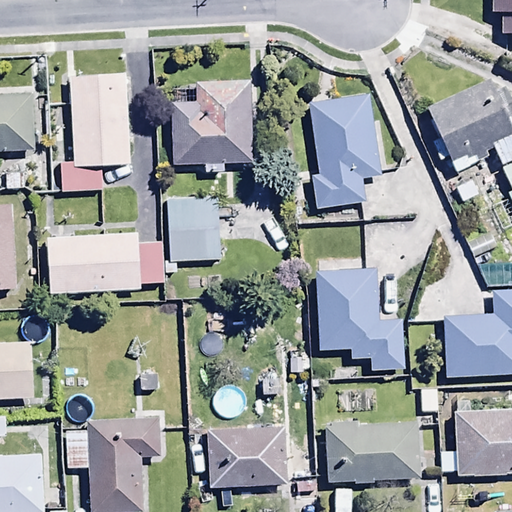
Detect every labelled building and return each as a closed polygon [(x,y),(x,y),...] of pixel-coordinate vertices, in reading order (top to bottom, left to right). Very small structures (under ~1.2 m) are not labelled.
[(511,35),(511,0),(488,0),(488,14),(499,14),(499,36),(511,35)] [(102,196),(100,173),(129,171),(124,79),(68,83),(73,166),(58,167),(60,198),(102,196)] [(456,178),(487,164),(482,154),(492,150),(501,171),(511,165),(511,120),(506,124),(488,85),(426,114),(456,178)] [(171,169),(203,169),(204,179),(223,179),(223,168),(250,168),(249,88),(197,87),(197,109),(170,109),(171,169)] [(0,101),(0,157),(34,156),(31,100),(0,101)] [(378,179),(366,102),(306,112),(317,181),(310,182),(315,214),(364,206),(360,182),(378,179)] [(511,168),(500,174),(511,197),(506,199),(511,211),(511,168)] [(217,200),(164,203),(169,267),(221,263),(217,200)] [(0,292),(13,292),(8,206),(0,206),(0,292)] [(140,297),(140,289),(163,289),(162,247),(139,247),(138,239),(46,241),(48,299),(140,297)] [(511,267),(474,267),(486,290),(511,290),(511,267)] [(316,356),(349,355),(350,365),(370,364),(370,375),(402,374),(401,327),(375,328),(374,277),(314,278),(316,356)] [(442,324),(443,384),(511,380),(511,296),(491,297),(492,321),(442,324)] [(29,348),(0,349),(0,403),(31,402),(29,348)] [(439,477),(454,477),(454,482),(511,480),(511,415),(452,418),(454,461),(439,461),(439,477)] [(65,474),(89,473),(90,511),(140,511),(138,461),(159,460),(158,425),(85,428),(86,438),(63,439),(65,474)] [(418,487),(417,430),(324,433),(326,490),(418,487)] [(284,490),(281,435),(204,438),(206,493),(284,490)] [(0,511),(43,511),(41,463),(0,464),(0,511)]
